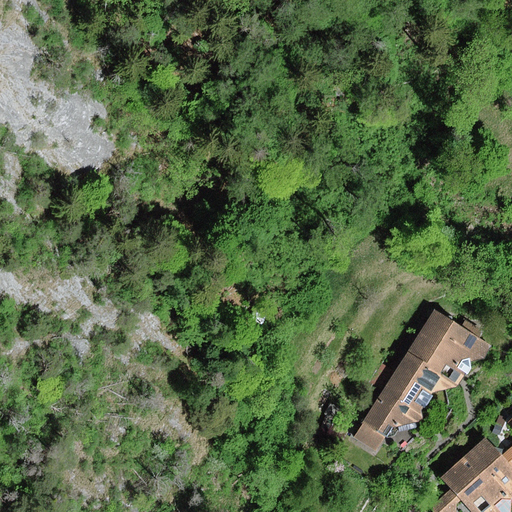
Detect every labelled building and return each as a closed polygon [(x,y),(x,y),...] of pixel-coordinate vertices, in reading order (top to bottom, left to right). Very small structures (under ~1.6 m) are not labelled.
[(435,309),(407,355),(459,387),(467,374),(469,376),(473,369),(472,362),(484,360),(493,345),(435,309)] [(459,387),(407,355),(366,420),(384,432),(389,424),(396,429),(426,422),(423,408),(434,393),(459,387)] [(384,432),(366,420),(355,437),(377,451),(388,435),(384,432)] [(488,437),(440,479),(450,490),(460,502),(469,511),(511,511),(511,464),(503,454),(488,437)] [(511,446),(503,454),(511,464),(511,446)] [(460,502),(450,490),(434,505),(433,511),(456,511),(457,504),(460,502)]
